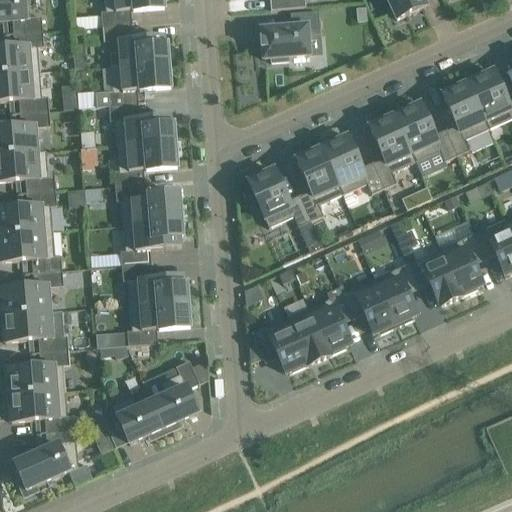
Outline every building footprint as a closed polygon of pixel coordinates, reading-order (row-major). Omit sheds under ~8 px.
[(0,0),(0,24),(12,24),(13,37),(12,37),(12,38),(43,35),(42,20),(30,21),(28,0),(0,0)] [(104,0),(106,15),(101,15),(102,30),(133,28),(133,27),(132,27),(131,14),(133,14),(133,15),(164,13),(163,0),(104,0)] [(269,0),(271,13),(305,10),(304,0),(269,0)] [(387,0),(397,22),(426,9),(421,0),(387,0)] [(356,11),(357,24),(367,23),(366,11),(356,11)] [(264,62),(270,61),(271,66),(289,64),(288,60),(308,58),(309,58),(308,38),(320,37),(320,36),(318,14),(290,16),(291,30),(261,32),(262,42),(260,42),(260,46),(262,46),(264,62)] [(133,28),(102,30),(103,45),(108,45),(110,70),(167,65),(168,65),(167,49),(165,49),(165,39),(133,42),(132,29),(133,29),(133,28)] [(0,78),(40,76),(38,51),(44,50),(43,35),(12,38),(13,38),(14,52),(0,52),(0,78)] [(74,59),(75,73),(86,72),(85,58),(74,59)] [(107,95),(95,96),(96,111),(108,110),(140,108),(140,107),(138,107),(137,94),(139,94),(139,95),(171,93),(168,65),(167,65),(110,70),(112,95),(107,95)] [(468,85),(489,132),(511,122),(511,102),(507,105),(493,74),(487,77),(486,74),(469,81),(471,84),(468,85)] [(40,76),(0,78),(0,104),(18,103),(20,117),(19,117),(49,115),(48,100),(42,100),(40,76)] [(445,133),(457,159),(469,154),(465,143),(489,132),(468,85),(464,87),(463,84),(447,91),(448,94),(442,97),(456,128),(445,133)] [(76,101),(68,102),(68,113),(77,112),(76,101)] [(395,118),(416,165),(440,154),(444,165),(457,159),(445,133),(434,138),(420,107),(414,109),(413,107),(396,114),(398,117),(395,118)] [(140,108),(108,110),(110,125),(115,125),(117,149),(173,145),(175,145),(174,129),(172,129),(171,119),(139,122),(138,108),(140,108)] [(0,159),(46,155),(36,155),(34,132),(50,130),(49,115),(19,117),(19,118),(20,118),(21,131),(0,132),(0,159)] [(372,166),(384,192),(396,186),(392,176),(416,165),(395,118),(391,120),(390,117),(374,124),(375,127),(369,129),(383,161),(372,166)] [(322,151),(343,198),(367,187),(371,197),(384,192),(372,166),(361,170),(347,140),(341,142),(340,139),(324,147),(325,149),(322,151)] [(119,174),(114,175),(115,190),(146,187),(145,187),(144,173),(146,173),(146,175),(177,172),(175,145),(173,145),(117,149),(119,174)] [(299,198),(311,225),(323,219),(319,209),(343,198),(322,151),(318,152),(317,149),(301,157),(302,160),(296,162),(310,193),(299,198)] [(92,173),(90,152),(81,152),(83,173),(92,173)] [(46,155),(0,159),(0,185),(25,183),(26,196),(25,196),(25,197),(56,195),(54,179),(48,180),(46,155)] [(511,171),(494,179),(500,193),(511,188),(511,171)] [(288,203),(274,172),(268,175),(267,172),(250,180),(252,182),(248,184),(253,195),(250,196),(257,212),(260,211),(269,231),(294,220),(298,230),(311,225),(299,198),(288,203)] [(488,185),(477,190),(482,201),(493,196),(488,185)] [(146,187),(115,190),(116,205),(121,204),(123,229),(180,225),(181,225),(179,197),(148,199),(148,201),(146,201),(145,188),(146,188),(146,187)] [(401,202),(407,214),(432,202),(427,191),(401,202)] [(84,194),(67,195),(69,212),(85,210),(84,194)] [(0,239),(53,235),(51,210),(57,210),(56,195),(25,197),(25,198),(26,198),(27,211),(0,213),(0,239)] [(454,199),(445,204),(449,213),(458,208),(454,199)] [(467,222),(437,238),(444,250),(474,234),(467,222)] [(511,231),(508,222),(473,238),(484,261),(495,256),(505,278),(510,276),(511,278),(511,277),(511,231)] [(407,267),(416,263),(410,250),(416,247),(409,232),(405,234),(400,224),(390,228),(407,267)] [(125,254),(120,255),(121,270),(153,267),(153,266),(151,267),(150,253),(182,251),(181,241),(183,240),(181,225),(180,225),(123,229),(125,254)] [(311,225),(298,230),(311,257),(323,251),(311,225)] [(53,235),(0,239),(0,265),(31,263),(33,276),(32,276),(32,277),(62,274),(61,259),(55,260),(53,235)] [(462,243),(439,253),(460,301),(478,293),(477,290),(482,288),(472,266),(484,261),(473,238),(462,243)] [(363,240),(357,243),(362,254),(368,251),(363,240)] [(439,253),(407,267),(418,291),(429,286),(439,307),(440,307),(441,309),(460,301),(439,253)] [(153,267),(121,270),(123,285),(128,284),(130,309),(186,304),(188,304),(186,288),(185,289),(184,279),(152,281),(151,268),(153,268),(153,267)] [(407,267),(375,282),(396,330),(412,323),(411,320),(416,317),(407,296),(418,291),(407,267)] [(304,273),(295,277),(300,287),(308,283),(304,273)] [(0,319),(49,315),(47,291),(63,290),(62,274),(32,277),(32,278),(33,277),(34,291),(1,293),(1,303),(0,303),(0,319)] [(294,285),(290,276),(278,281),(282,290),(294,285)] [(375,282),(342,297),(352,320),(364,315),(373,337),(379,334),(380,338),(396,330),(375,282)] [(256,288),(244,293),(245,309),(262,302),(256,288)] [(323,305),(308,312),(329,360),(346,352),(345,350),(351,347),(341,325),(352,320),(342,297),(348,311),(337,316),(330,302),(323,305)] [(132,334),(127,334),(128,349),(159,347),(159,345),(157,346),(156,333),(159,333),(159,334),(190,332),(188,304),(186,304),(130,309),(132,334)] [(308,312),(286,322),(308,369),(329,360),(308,312)] [(49,315),(0,319),(0,335),(0,336),(4,335),(5,345),(38,343),(39,356),(38,356),(38,357),(69,354),(67,339),(51,340),(49,315)] [(286,322),(252,337),(264,362),(277,356),(286,376),(289,375),(290,377),(308,369),(286,322)] [(126,350),(114,351),(116,363),(129,360),(126,350)] [(5,399),(4,399),(4,400),(65,394),(64,370),(70,369),(69,354),(38,357),(39,357),(40,370),(35,371),(31,371),(7,373),(8,383),(4,383),(5,399)] [(204,366),(203,354),(192,358),(197,369),(204,366)] [(165,399),(152,406),(165,436),(179,429),(178,426),(197,417),(187,393),(198,388),(198,389),(200,388),(189,364),(175,370),(179,378),(160,387),(165,399)] [(132,399),(104,411),(105,417),(106,429),(107,429),(107,428),(119,423),(129,445),(130,448),(148,439),(149,439),(151,442),(165,436),(152,406),(146,393),(132,399)] [(65,394),(4,400),(5,400),(7,416),(10,415),(11,425),(44,422),(46,436),(45,436),(75,434),(74,418),(67,419),(65,394)] [(106,432),(91,433),(103,459),(116,454),(106,432)] [(47,453),(15,467),(21,481),(17,483),(25,499),(37,493),(35,490),(69,475),(78,471),(75,434),(45,436),(45,437),(46,437),(46,439),(47,453)] [(78,471),(69,475),(75,488),(92,480),(86,467),(78,471)]
